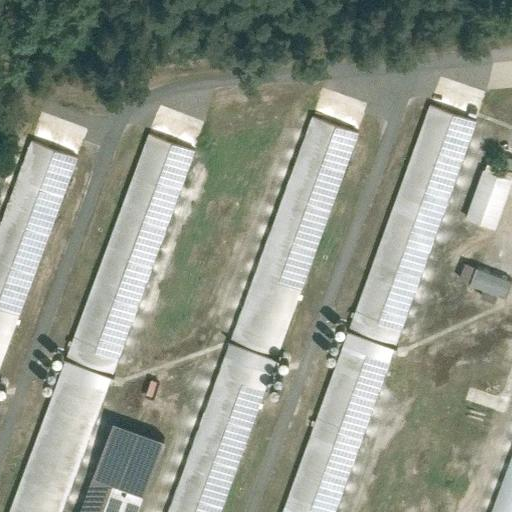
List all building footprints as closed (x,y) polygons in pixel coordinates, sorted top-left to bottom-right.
[(433,106),(283,511),(335,511),(478,123),(433,106)] [(314,112),(167,511),(218,511),(360,129),(314,112)] [(148,132),(8,511),(59,511),(193,149),(148,132)] [(30,138),(0,219),(0,359),(76,154),(30,138)] [(510,179),(483,169),(466,216),(493,225),(510,179)] [(511,276),(475,262),(468,280),(504,294),(511,276)] [(136,511),(164,439),(113,420),(79,511),(136,511)] [(511,511),(511,461),(493,511),(511,511)]
